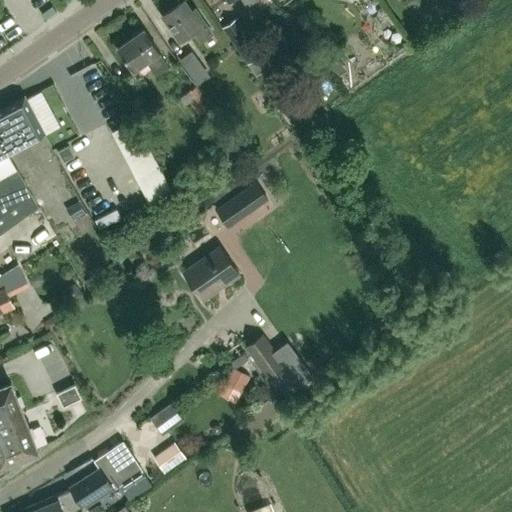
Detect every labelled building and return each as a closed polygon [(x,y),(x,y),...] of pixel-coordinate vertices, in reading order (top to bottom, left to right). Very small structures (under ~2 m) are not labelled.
[(191,10),(183,0),(162,16),(180,41),(193,31),(201,42),(213,33),(194,8),(191,10)] [(222,27),(247,63),(262,52),(237,17),(222,27)] [(130,72),(133,69),(134,70),(146,61),(156,75),(168,67),(158,53),(160,52),(143,28),(117,47),(127,60),(123,62),(130,72)] [(192,49),(176,60),(180,64),(197,85),(211,75),(192,49)] [(211,106),(197,85),(179,98),(185,105),(189,102),(198,116),(211,106)] [(141,121),(153,112),(141,93),(128,102),(141,121)] [(0,156),(43,133),(24,96),(0,108),(0,156)] [(0,231),(39,206),(9,153),(0,157),(0,231)] [(243,190),(256,208),(269,199),(256,181),(243,190)] [(0,274),(18,262),(19,264),(57,238),(46,220),(0,250),(0,274)] [(205,298),(240,273),(220,245),(185,270),(205,298)] [(19,264),(18,262),(0,274),(0,312),(15,306),(10,296),(30,286),(19,264)] [(292,378),(284,366),(286,365),(263,333),(244,347),(257,365),(268,378),(269,377),(278,389),(292,378)] [(250,376),(233,367),(224,383),(241,392),(250,376)] [(0,465),(38,451),(11,382),(0,386),(0,465)] [(62,406),(81,397),(75,384),(56,393),(62,406)] [(171,402),(150,417),(162,435),(184,419),(171,402)] [(184,440),(163,455),(175,473),(196,457),(184,440)] [(84,508),(143,470),(124,441),(95,460),(99,466),(71,485),(72,488),(59,494),(58,492),(22,508),(25,511),(79,511),(78,508),(82,506),(84,508)]
